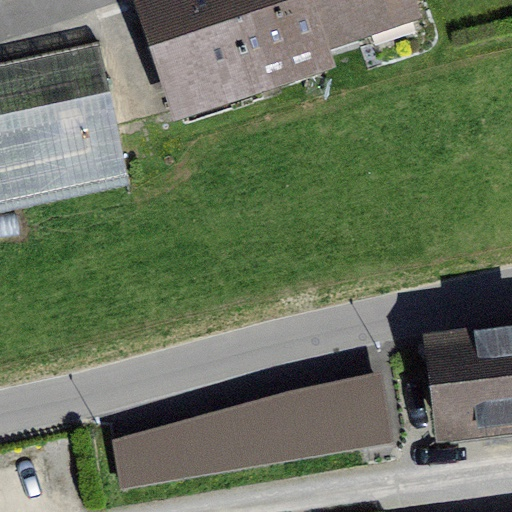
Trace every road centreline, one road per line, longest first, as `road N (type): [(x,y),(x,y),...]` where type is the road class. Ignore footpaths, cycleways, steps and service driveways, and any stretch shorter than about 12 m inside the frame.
road 1 (residential): [(511,299),(0,413)]
road 2 (residential): [(258,511),(511,479)]
